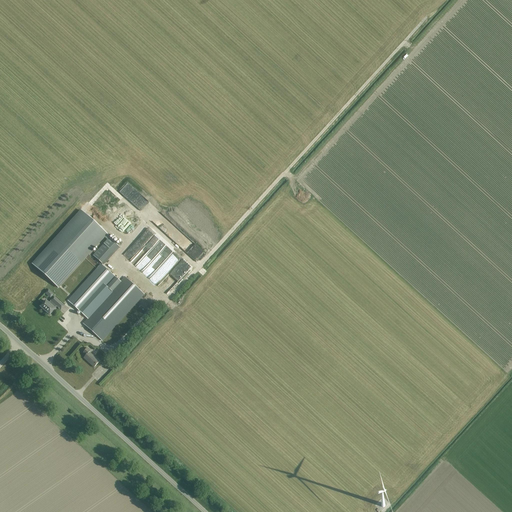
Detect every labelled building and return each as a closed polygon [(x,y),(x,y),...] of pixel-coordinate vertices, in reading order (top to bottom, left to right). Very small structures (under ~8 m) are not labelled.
[(58,288),(107,234),(81,211),(33,265),(58,288)] [(197,259),(203,253),(186,236),(184,238),(170,225),(164,231),(173,240),(176,237),(180,242),(178,243),(196,261),(197,259)] [(118,245),(109,237),(93,256),(102,264),(118,245)] [(152,267),(163,256),(157,250),(146,262),(152,267)] [(161,282),(169,289),(187,264),(179,258),(161,282)] [(125,277),(112,292),(107,287),(116,278),(101,264),(68,301),(70,302),(72,305),(86,317),(90,312),(89,312),(91,310),(88,308),(94,302),(99,307),(83,324),(102,341),(144,294),(125,277)] [(64,306),(65,306),(55,297),(51,301),(49,304),(46,301),(41,307),(49,315),(50,315),(55,309),(54,308),(57,306),(61,310),(64,306)] [(99,362),(89,352),(90,351),(87,348),(83,353),(86,355),(84,358),(94,368),(99,362)]
